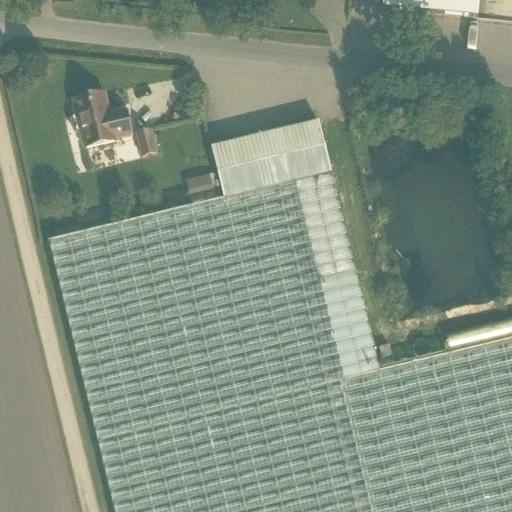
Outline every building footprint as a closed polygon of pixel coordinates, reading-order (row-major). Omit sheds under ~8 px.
[(511,0),(383,0),(382,11),(477,21),(479,0),(511,0)] [(77,136),(80,135),(84,150),(113,143),(132,138),(126,114),(109,118),(104,96),(72,104),(76,120),(73,120),(71,123),(74,134),(77,136)] [(511,511),(511,342),(378,375),(330,176),(318,125),(211,151),(224,202),(49,245),(113,511),(511,511)] [(150,134),(137,137),(142,160),(155,157),(150,134)] [(209,178),(185,183),(191,205),(214,200),(209,178)] [(389,348),(378,350),(382,367),(393,364),(389,348)]
